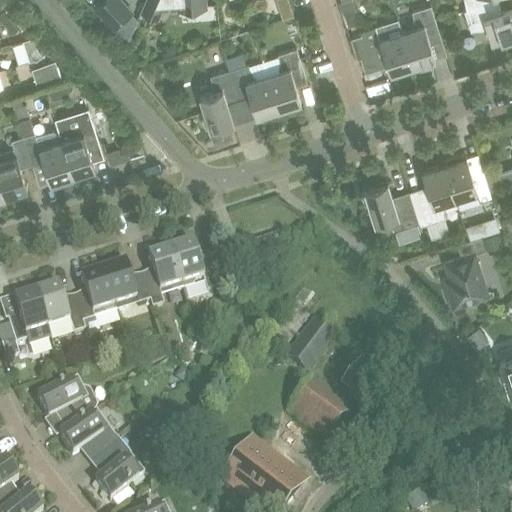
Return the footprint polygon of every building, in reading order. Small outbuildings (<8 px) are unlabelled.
[(96,0),(93,3),(113,27),(131,11),(121,0),(96,0)] [(144,0),(140,10),(158,18),(162,9),(205,5),(204,0),(144,0)] [(463,0),(466,9),(493,2),(493,0),(463,0)] [(493,2),(466,9),(463,10),(470,31),(474,30),(486,29),(490,41),(510,35),(511,37),(511,8),(497,14),(493,2)] [(402,31),(413,65),(415,64),(420,69),(432,65),(434,58),(435,58),(428,38),(440,34),(431,4),(411,11),(413,14),(413,27),(402,31)] [(0,18),(5,24),(11,19),(3,10),(0,12),(0,18)] [(360,30),(361,34),(362,38),(356,40),(361,56),(368,54),(368,57),(384,52),(390,72),(413,65),(402,31),(398,18),(360,30)] [(11,19),(5,24),(13,33),(19,28),(11,19)] [(28,51),(36,60),(42,55),(34,46),(28,51)] [(279,70),(267,73),(279,108),(301,101),(294,81),(306,77),(296,47),(277,53),(279,57),(279,70)] [(61,79),(55,61),(32,69),(38,87),(61,79)] [(248,63),(229,69),(238,99),(250,95),(256,115),(279,108),(267,73),(256,77),(249,67),(248,63)] [(210,75),(211,79),(212,91),(199,95),(206,115),(202,116),(205,128),(209,127),(210,130),(233,123),(227,102),(238,99),(229,69),(210,75)] [(89,110),(77,114),(55,121),(59,133),(72,174),(94,167),(86,141),(98,138),(89,110)] [(23,135),(31,159),(42,156),(50,181),(53,180),(54,185),(72,180),(70,175),(72,174),(59,133),(53,129),(35,134),(34,132),(23,135)] [(14,147),(0,151),(0,179),(5,196),(27,188),(19,163),(31,159),(23,135),(11,139),(14,147)] [(145,159),(141,145),(128,149),(133,163),(145,159)] [(455,197),(477,190),(480,200),(492,196),(484,172),(473,176),(466,156),(464,156),(463,152),(446,158),(447,162),(444,163),(455,197)] [(428,190),(416,194),(426,223),(445,217),(444,213),(443,201),(455,197),(444,163),(422,170),(428,190)] [(361,193),(365,205),(369,203),(375,223),(387,219),(394,229),(394,231),(419,222),(411,195),(393,201),(387,181),(364,188),(365,192),(361,193)] [(499,232),(483,237),(489,253),(500,249),(504,248),(502,243),(499,232)] [(287,256),(280,235),(256,243),(263,264),(287,256)] [(448,291),(448,292),(453,306),(462,303),(466,305),(477,302),(479,298),(488,295),(474,253),(485,249),(481,235),(457,243),(461,256),(445,262),(453,286),(451,287),(450,287),(449,288),(448,289),(448,290),(448,291)] [(192,243),(170,250),(183,291),(193,287),(195,282),(203,279),(207,292),(219,288),(209,257),(198,260),(192,243)] [(153,275),(142,278),(150,302),(152,310),(164,306),(160,293),(167,291),(173,294),(183,291),(170,250),(148,257),(153,275)] [(125,265),(103,272),(116,312),(126,309),(129,303),(136,301),(138,306),(150,302),(142,278),(131,282),(125,265)] [(100,312),(106,315),(116,312),(103,272),(81,279),(86,296),(75,300),(83,324),(94,320),(93,315),(100,312)] [(58,286),(36,293),(49,334),(59,330),(62,324),(69,322),(74,335),(85,331),(83,324),(75,300),(64,303),(58,286)] [(51,340),(49,334),(36,293),(14,300),(19,317),(8,321),(9,326),(0,329),(0,339),(2,346),(15,342),(16,345),(30,341),(36,344),(51,340)] [(310,375),(339,337),(316,319),(287,357),(310,375)] [(239,359),(257,329),(244,320),(225,351),(239,359)] [(479,326),(466,336),(476,349),(489,339),(479,326)] [(161,345),(144,352),(151,367),(168,359),(161,345)] [(214,354),(203,374),(222,384),(232,364),(214,354)] [(511,356),(500,361),(504,375),(502,376),(506,387),(508,386),(511,398),(511,356)] [(361,360),(343,383),(360,397),(378,373),(361,360)] [(180,369),(174,379),(187,386),(193,376),(180,369)] [(313,378),(286,413),(325,442),(351,408),(334,394),(313,378)] [(61,418),(69,430),(96,411),(97,404),(89,392),(83,389),(77,379),(37,399),(48,421),(59,415),(61,418)] [(200,381),(193,392),(208,401),(215,390),(200,381)] [(73,457),(78,453),(83,449),(94,463),(119,442),(115,438),(104,436),(101,431),(102,421),(96,411),(69,430),(59,437),(73,457)] [(263,511),(283,511),(309,482),(253,439),(220,480),(263,511)] [(104,476),(100,479),(95,484),(110,503),(144,475),(137,465),(126,465),(123,461),(130,456),(119,442),(94,463),(104,476)] [(5,461),(0,464),(0,492),(8,487),(18,481),(5,461)] [(42,511),(28,494),(18,501),(8,487),(0,492),(0,511),(42,511)] [(405,501),(412,511),(416,511),(429,503),(421,490),(405,501)]
